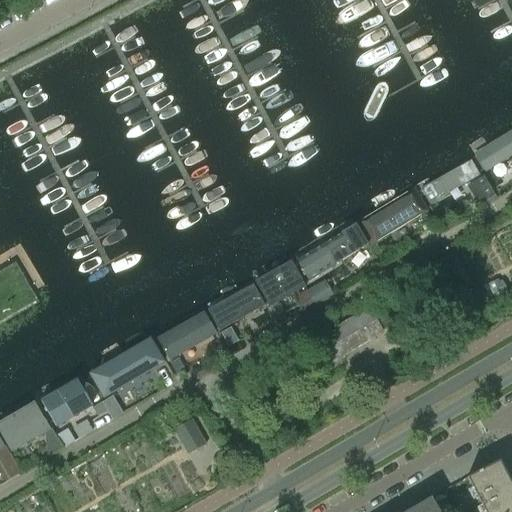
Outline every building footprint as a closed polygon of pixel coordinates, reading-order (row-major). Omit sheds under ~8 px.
[(482,172),(511,154),(511,130),(471,154),(482,172)] [(426,206),(477,177),(468,162),(417,191),(426,206)] [(483,175),(465,186),(475,202),(481,199),(485,206),(496,199),(483,175)] [(369,248),(426,213),(411,189),(354,223),(369,248)] [(304,286),(366,250),(351,224),(289,259),(304,286)] [(272,302),(302,286),(287,259),(257,275),(272,302)] [(324,280),(293,298),(303,314),(315,307),(334,296),(324,280)] [(226,327),(266,305),(253,281),(212,303),(226,327)] [(172,356),(219,329),(206,306),(159,333),(172,356)] [(369,309),(317,339),(330,362),(382,332),(369,309)] [(264,312),(248,322),(257,337),(273,327),(264,312)] [(106,393),(170,356),(155,329),(91,367),(106,393)] [(59,421),(95,399),(79,373),(43,396),(59,421)] [(0,423),(13,445),(53,422),(38,396),(0,418),(0,423)] [(185,427),(180,430),(192,452),(205,445),(195,426),(187,431),(185,427)] [(17,467),(7,452),(2,455),(10,469),(8,473),(11,479),(20,474),(17,467)] [(511,511),(511,488),(498,461),(466,478),(483,511),(511,511)] [(437,511),(429,498),(405,511),(437,511)]
